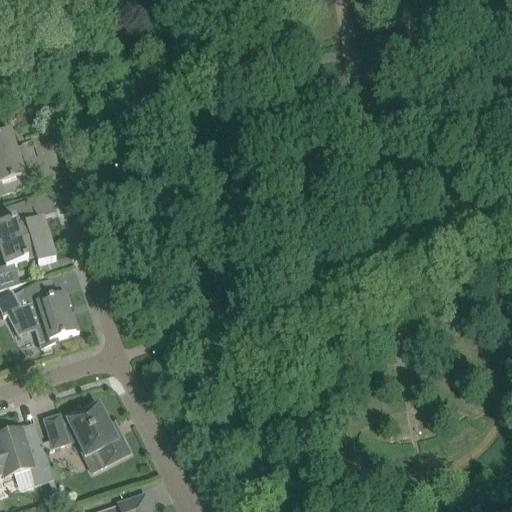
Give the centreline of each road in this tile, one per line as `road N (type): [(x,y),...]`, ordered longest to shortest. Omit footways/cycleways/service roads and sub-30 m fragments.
road 1 (track): [(338,0),(390,285)]
road 2 (residential): [(119,355),(38,111)]
road 3 (residential): [(194,511),(119,355)]
road 4 (residential): [(119,355),(0,394)]
